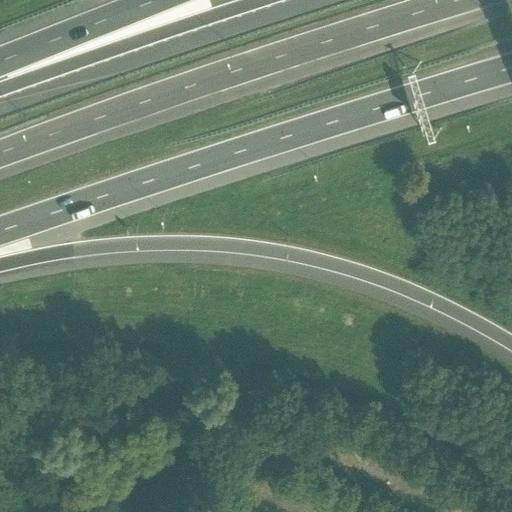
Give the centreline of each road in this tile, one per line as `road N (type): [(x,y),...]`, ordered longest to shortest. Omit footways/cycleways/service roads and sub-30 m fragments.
road 1 (motorway): [(0,233),(511,69)]
road 2 (motorway): [(0,260),(201,243),(274,252),(430,298),(511,346)]
road 3 (motorway): [(268,0),(0,88)]
road 4 (motorway): [(160,0),(0,70)]
